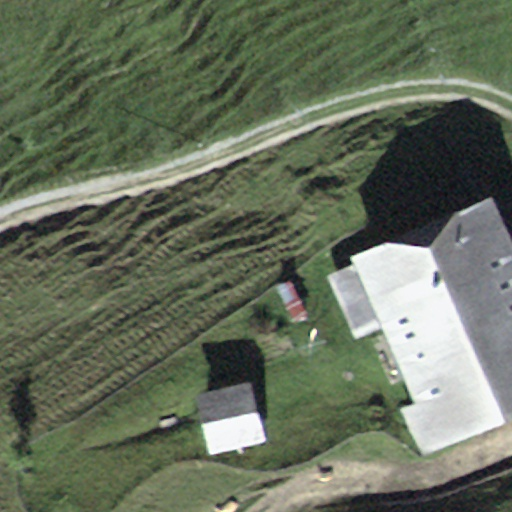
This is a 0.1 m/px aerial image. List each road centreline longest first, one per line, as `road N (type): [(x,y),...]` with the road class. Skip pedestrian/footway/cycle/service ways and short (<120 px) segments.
road 1 (track): [(511,105),(466,89),(362,101),(181,169),(0,221)]
road 2 (track): [(332,484),(419,483),(511,453)]
